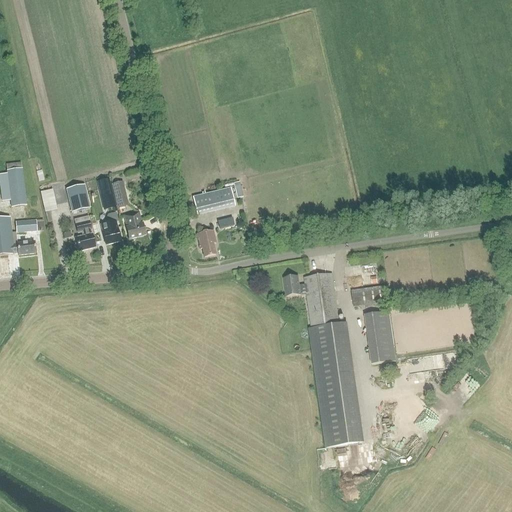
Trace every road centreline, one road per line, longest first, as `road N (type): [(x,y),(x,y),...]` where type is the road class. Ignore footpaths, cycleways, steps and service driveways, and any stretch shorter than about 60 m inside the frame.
road 1 (residential): [(168,257),(201,271),(430,235)]
road 2 (tertiary): [(168,257),(169,220),(117,0)]
road 3 (tertiary): [(0,286),(134,276),(168,257)]
